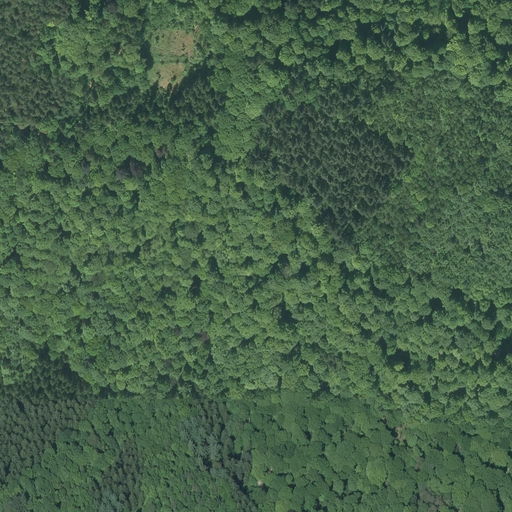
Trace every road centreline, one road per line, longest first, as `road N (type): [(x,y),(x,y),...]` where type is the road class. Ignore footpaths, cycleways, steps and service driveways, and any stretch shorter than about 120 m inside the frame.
road 1 (track): [(291,511),(256,481),(249,423),(206,333),(166,385),(106,429),(79,470),(20,511)]
road 2 (unknown): [(0,281),(25,274),(58,235),(139,206),(237,206),(289,221),(361,302)]
road 3 (track): [(240,148),(293,176),(317,200),(380,331),(418,345),(511,345)]
road 4 (track): [(0,157),(85,158),(189,141),(240,148)]
